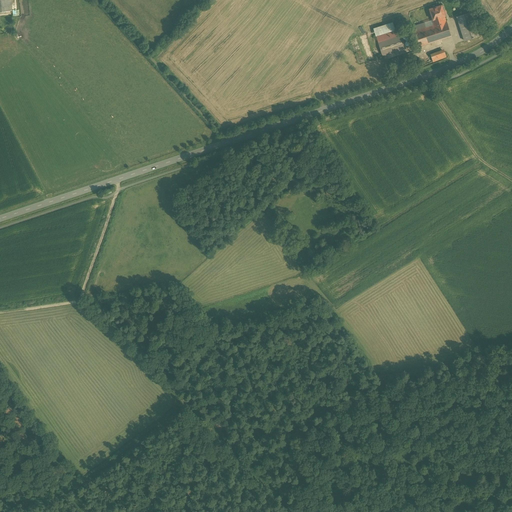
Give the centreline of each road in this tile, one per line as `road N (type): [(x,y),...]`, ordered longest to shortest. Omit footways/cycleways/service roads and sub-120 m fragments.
road 1 (track): [(511,433),(462,378),(458,360),(183,407),(65,496),(0,507)]
road 2 (tertiary): [(0,218),(423,76),(511,27)]
road 3 (track): [(183,407),(80,300),(117,179)]
